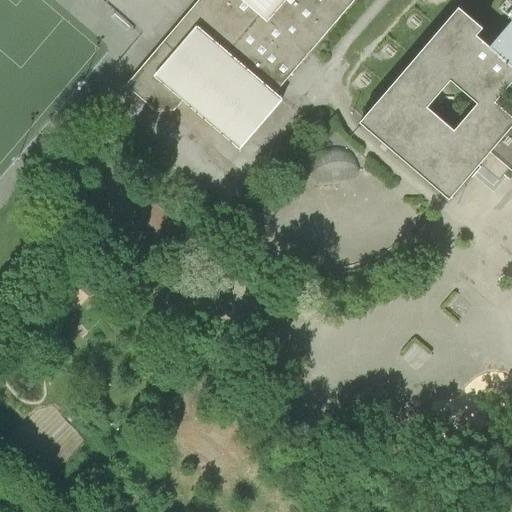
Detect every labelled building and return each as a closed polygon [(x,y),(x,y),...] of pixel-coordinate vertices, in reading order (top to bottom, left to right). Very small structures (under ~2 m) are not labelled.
[(196,28),(274,95),(356,0),(505,0),(511,5),(511,0),(277,0),(262,18),(241,0),(198,0),(125,86),(155,112),(172,112),(182,100),(154,77),(196,28)] [(241,0),(262,18),(277,0),(241,0)] [(511,16),(487,46),(473,33),(479,26),(456,6),(356,122),(446,199),(488,150),(511,170),(511,16)] [(274,95),(196,28),(154,77),(182,100),(239,150),(281,101),(274,95)] [(99,208),(117,190),(101,173),(82,191),(99,208)]
